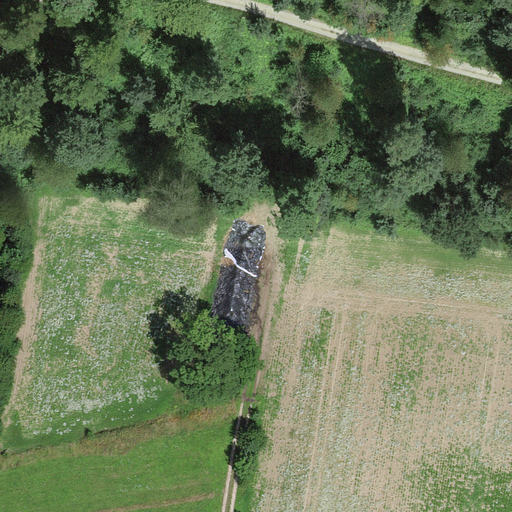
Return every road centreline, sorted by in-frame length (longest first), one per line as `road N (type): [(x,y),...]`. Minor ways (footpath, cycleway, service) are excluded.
road 1 (track): [(224,511),(274,206)]
road 2 (track): [(229,0),(511,82)]
